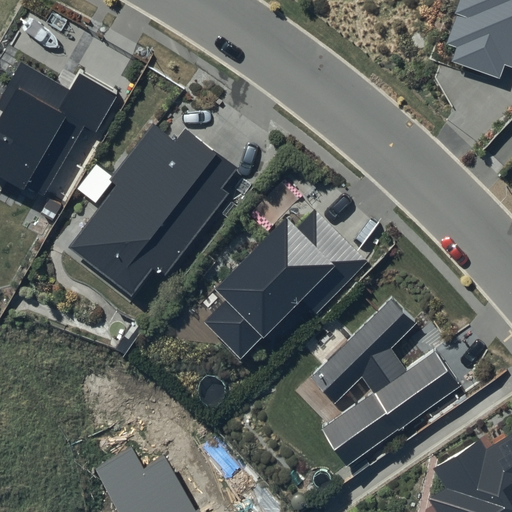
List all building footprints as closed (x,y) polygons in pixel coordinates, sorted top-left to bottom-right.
[(511,0),(458,0),(443,46),(455,50),(451,63),(500,79),(505,65),(511,67),(511,0)] [(0,108),(5,111),(0,120),(0,175),(44,200),(48,193),(66,203),(101,141),(91,135),(116,91),(81,71),(72,88),(22,60),(0,97),(0,108)] [(118,188),(69,250),(132,300),(154,271),(163,278),(229,195),(220,188),(236,169),(186,130),(175,144),(153,126),(109,181),(118,188)] [(288,219),(215,290),(226,301),(204,323),(242,362),(304,303),(315,314),(366,264),(315,212),(298,229),(288,219)] [(325,431),(348,464),(461,385),(437,351),(409,371),(393,349),(419,323),(392,297),(311,379),(337,406),(362,379),(374,397),(325,431)] [(425,505),(429,511),(511,511),(511,436),(486,452),(480,441),(437,468),(450,490),(425,505)]
